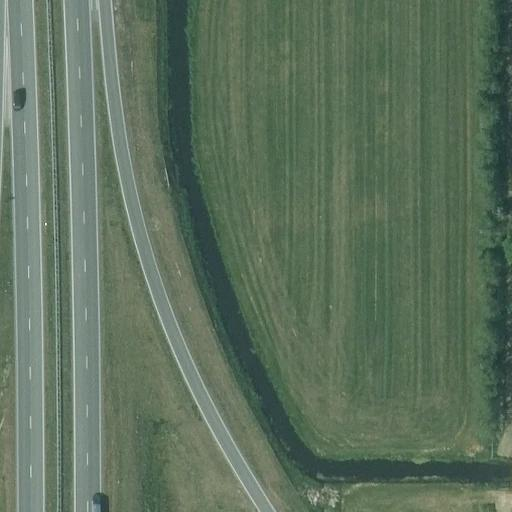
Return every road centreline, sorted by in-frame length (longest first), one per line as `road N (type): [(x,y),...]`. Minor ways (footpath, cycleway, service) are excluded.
road 1 (trunk): [(264,511),(178,356),(149,277),(127,194),(102,0)]
road 2 (trunk): [(86,511),(74,0)]
road 3 (trunk): [(18,0),(29,511)]
